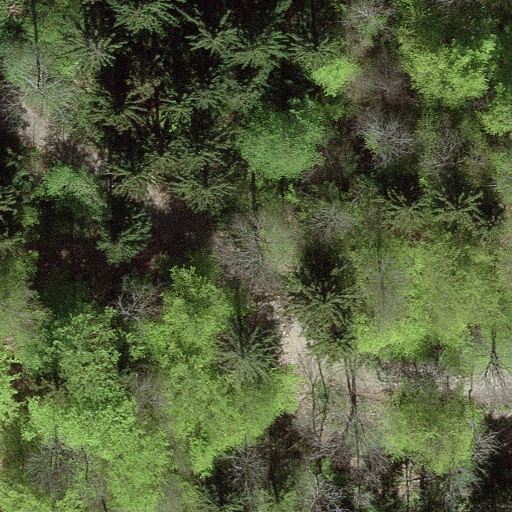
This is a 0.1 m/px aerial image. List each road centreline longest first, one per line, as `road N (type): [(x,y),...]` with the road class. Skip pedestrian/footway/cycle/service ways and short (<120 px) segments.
road 1 (track): [(0,75),(329,364),(410,381),(511,381)]
road 2 (track): [(197,252),(0,255)]
